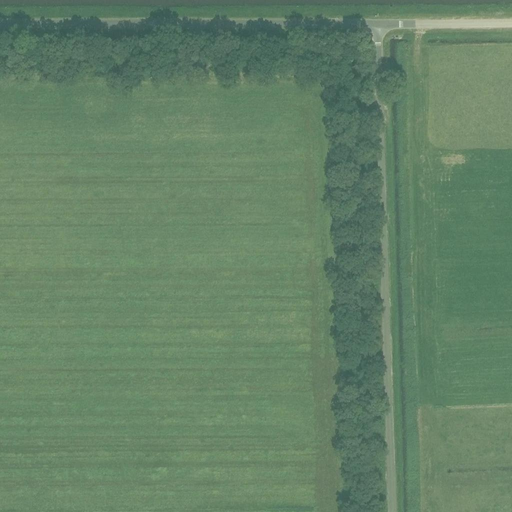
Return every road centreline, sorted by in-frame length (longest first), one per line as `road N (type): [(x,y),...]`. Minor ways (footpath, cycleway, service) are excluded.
road 1 (unclassified): [(391,511),(376,24)]
road 2 (unclassified): [(376,24),(0,23)]
road 3 (unclassified): [(511,27),(376,24)]
